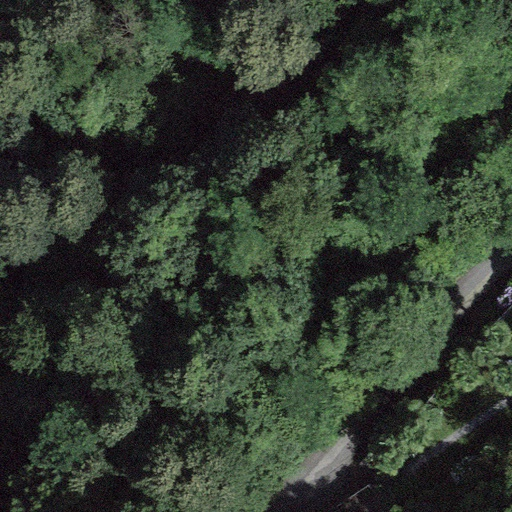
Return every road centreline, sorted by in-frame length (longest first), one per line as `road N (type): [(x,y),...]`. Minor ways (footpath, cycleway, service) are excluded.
road 1 (unclassified): [(386,0),(0,302)]
road 2 (unclassified): [(277,511),(511,248)]
